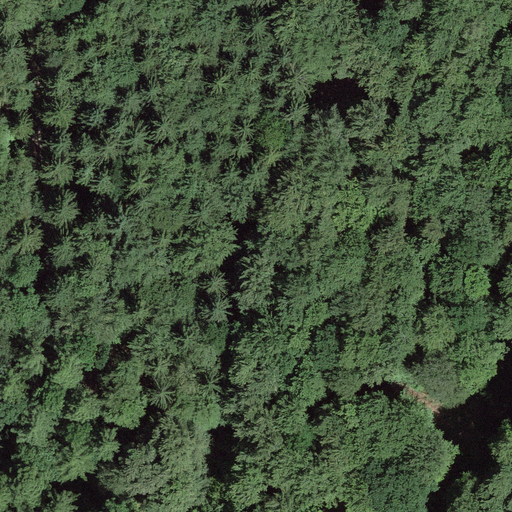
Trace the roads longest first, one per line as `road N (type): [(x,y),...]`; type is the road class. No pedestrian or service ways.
road 1 (track): [(370,0),(253,279),(192,511)]
road 2 (track): [(168,511),(75,349),(45,270),(33,163),(41,0)]
